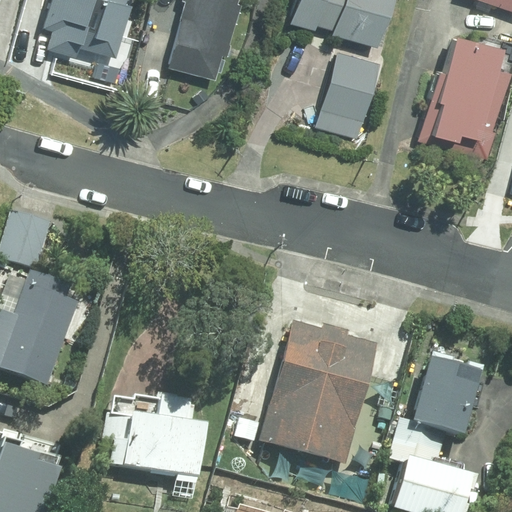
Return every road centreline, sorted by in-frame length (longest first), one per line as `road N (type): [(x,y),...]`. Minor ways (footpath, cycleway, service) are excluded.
road 1 (residential): [(511,279),(0,141)]
road 2 (unknown): [(365,242),(424,0)]
